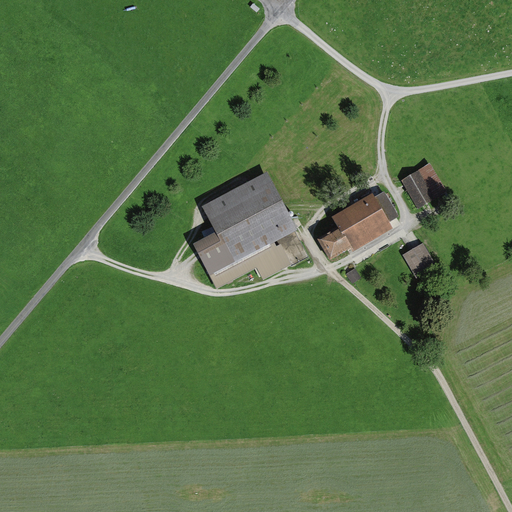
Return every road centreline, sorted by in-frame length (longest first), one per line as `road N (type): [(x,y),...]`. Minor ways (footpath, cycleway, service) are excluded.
road 1 (track): [(392,93),(382,145),(405,215),(401,234),(330,269),(226,294),(80,253)]
road 2 (unclassified): [(0,342),(285,0)]
road 3 (track): [(330,269),(435,368),(511,509)]
road 4 (track): [(511,73),(392,93),(259,0)]
